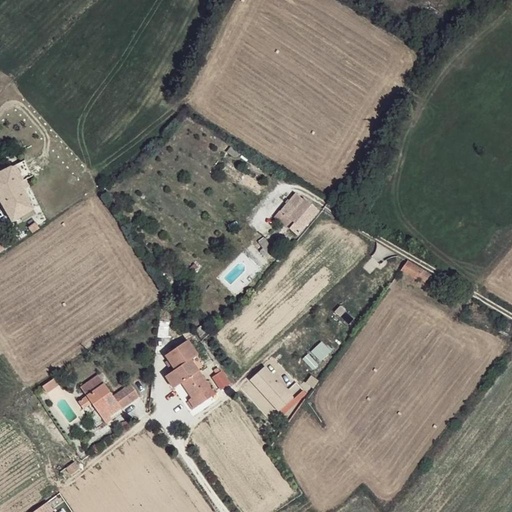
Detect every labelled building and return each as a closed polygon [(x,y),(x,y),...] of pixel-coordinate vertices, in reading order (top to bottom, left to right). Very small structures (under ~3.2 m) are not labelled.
[(12,167),(0,173),(0,199),(2,202),(24,190),(12,167)] [(33,208),(24,190),(2,202),(12,222),(33,208)] [(297,193),(282,211),(295,222),(290,228),(298,235),(320,210),(305,198),(304,199),(297,193)] [(39,228),(37,226),(36,223),(28,228),(30,231),(32,233),(39,228)] [(266,237),(259,242),(263,249),(261,251),(264,255),(274,248),(266,237)] [(408,261),(401,270),(417,279),(419,278),(426,282),(432,275),(408,261)] [(165,355),(169,359),(175,368),(171,371),(165,376),(173,388),(180,383),(192,399),(187,403),(192,410),(218,391),(214,384),(210,387),(198,370),(190,358),(197,353),(187,339),(165,355)] [(320,362),(330,352),(321,343),(311,352),(320,362)] [(205,365),(197,353),(190,358),(198,370),(205,365)] [(175,368),(169,359),(165,362),(171,371),(175,368)] [(264,360),(250,375),(281,404),(295,389),(264,360)] [(219,392),(230,385),(223,372),(212,378),(219,392)] [(55,376),(45,383),(49,390),(59,383),(55,376)] [(110,417),(105,387),(97,377),(80,388),(86,397),(91,404),(103,421),(108,417),(110,417)] [(113,397),(105,387),(110,417),(121,409),(121,410),(139,398),(130,386),(113,397)] [(91,404),(86,397),(77,403),(82,410),(91,404)] [(74,463),(65,468),(70,476),(79,470),(74,463)] [(54,511),(47,502),(33,511),(54,511)]
